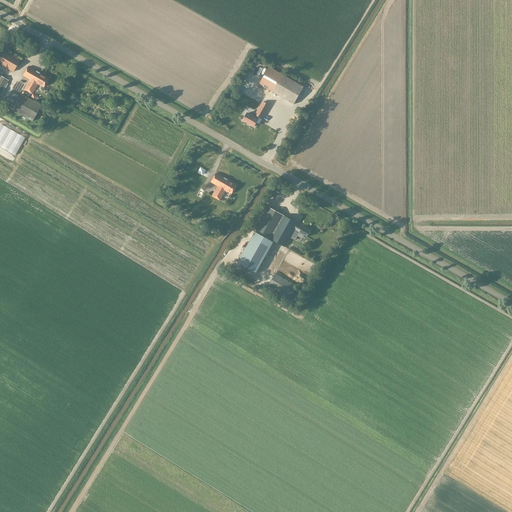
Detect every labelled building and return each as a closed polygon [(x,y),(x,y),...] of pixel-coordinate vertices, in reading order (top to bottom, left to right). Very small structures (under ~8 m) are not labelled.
[(4,51),(0,57),(0,64),(13,72),(19,60),(4,51)] [(43,87),(48,79),(27,67),(23,76),(30,80),(24,89),(32,94),(37,84),(43,87)] [(259,84),(294,104),(304,87),(269,67),(259,84)] [(0,94),(0,95),(8,80),(0,75),(0,94)] [(8,108),(12,110),(32,121),(41,105),(21,94),(17,102),(13,100),(8,108)] [(247,113),(243,120),(254,127),(258,119),(259,117),(262,119),(269,106),(263,102),(255,115),(256,115),(255,117),(247,113)] [(202,176),(205,170),(200,167),(197,173),(202,176)] [(231,194),(236,185),(215,173),(210,182),(217,186),(211,196),(219,200),(225,190),(231,194)] [(269,238),(282,215),(268,207),(255,231),(264,235),(267,237),(269,238)] [(304,235),(307,237),(310,231),(302,227),(302,228),(297,225),(298,224),(282,215),(269,238),(285,247),(295,229),(300,232),(297,236),(302,238),(304,235)] [(254,232),(238,263),(256,273),(273,242),(267,239),(267,237),(264,235),(263,237),(254,232)] [(275,273),(268,285),(290,298),(296,286),(275,273)]
